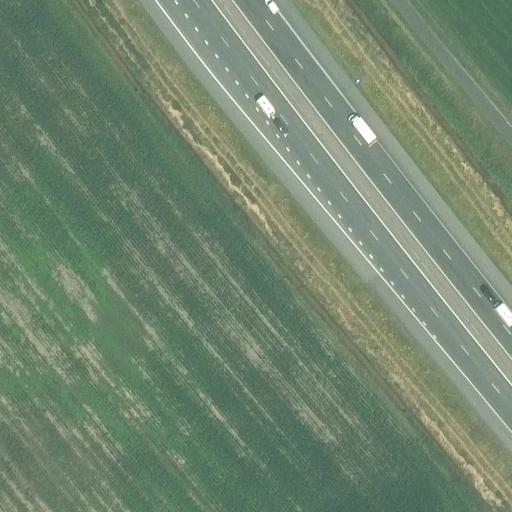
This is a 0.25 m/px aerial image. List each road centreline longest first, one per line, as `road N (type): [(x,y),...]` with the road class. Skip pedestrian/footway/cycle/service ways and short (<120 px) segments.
road 1 (motorway): [(193,0),(511,408)]
road 2 (motorway): [(511,340),(247,0)]
road 3 (track): [(401,0),(511,137)]
